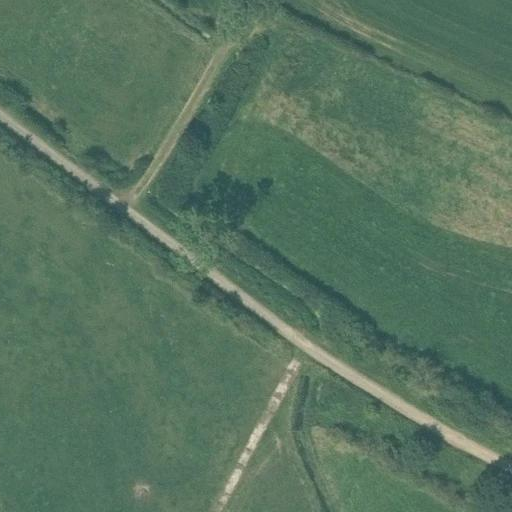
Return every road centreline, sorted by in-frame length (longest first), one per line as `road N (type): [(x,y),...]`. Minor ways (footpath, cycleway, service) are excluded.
road 1 (unclassified): [(417,416),(319,356),(0,116)]
road 2 (track): [(304,345),(217,511)]
